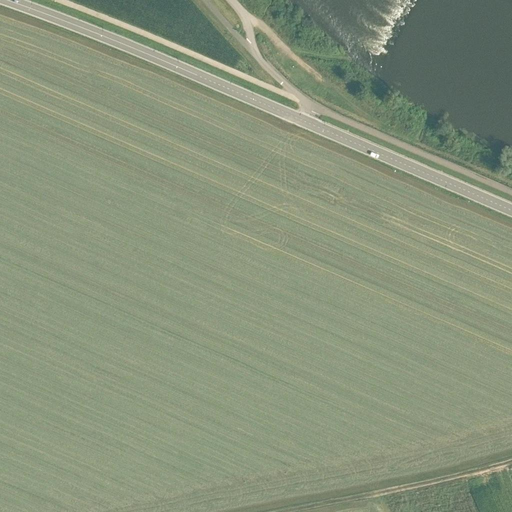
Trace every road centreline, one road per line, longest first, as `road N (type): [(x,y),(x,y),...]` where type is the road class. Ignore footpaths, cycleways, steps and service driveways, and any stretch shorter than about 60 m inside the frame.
road 1 (tertiary): [(14,0),(306,120)]
road 2 (track): [(511,456),(264,511)]
road 3 (tertiary): [(306,120),(511,208)]
road 4 (track): [(245,16),(378,116)]
